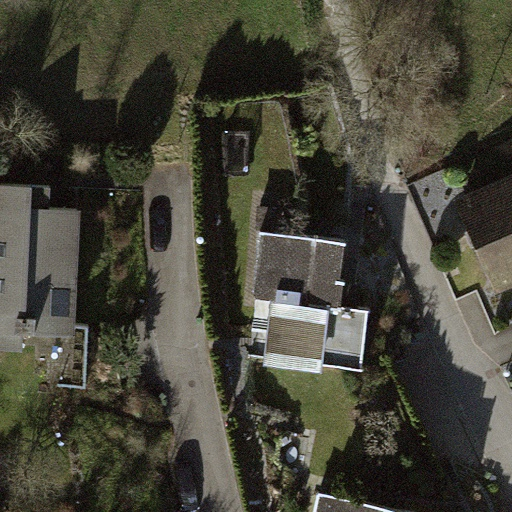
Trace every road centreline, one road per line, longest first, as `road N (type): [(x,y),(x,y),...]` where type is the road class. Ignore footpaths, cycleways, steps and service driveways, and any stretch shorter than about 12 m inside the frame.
road 1 (residential): [(163,170),(173,287),(216,511)]
road 2 (residential): [(388,187),(511,463)]
